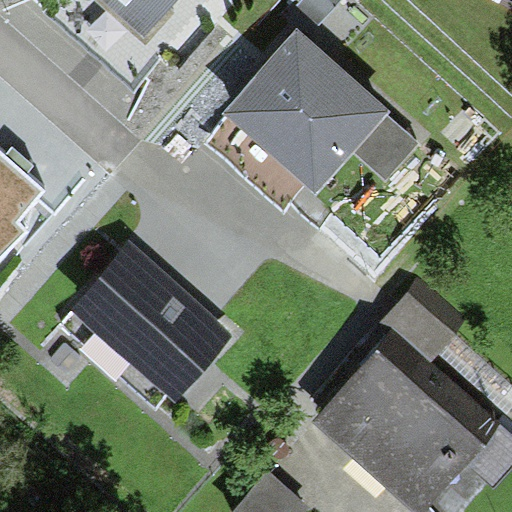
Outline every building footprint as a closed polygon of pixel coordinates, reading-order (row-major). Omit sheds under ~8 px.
[(50,0),(139,77),(208,0),(50,0)] [(285,192),(313,217),(394,127),(284,28),(218,101),(239,120),(214,148),(275,203),(285,192)] [(0,228),(42,180),(0,143),(0,228)] [(223,329),(125,246),(75,304),(172,388),(223,329)] [(357,472),(406,511),(482,511),(511,476),(511,466),(419,390),(451,351),(404,311),(370,351),(383,362),(313,447),(351,478),(357,472)] [(256,511),(304,511),(279,488),(256,511)]
